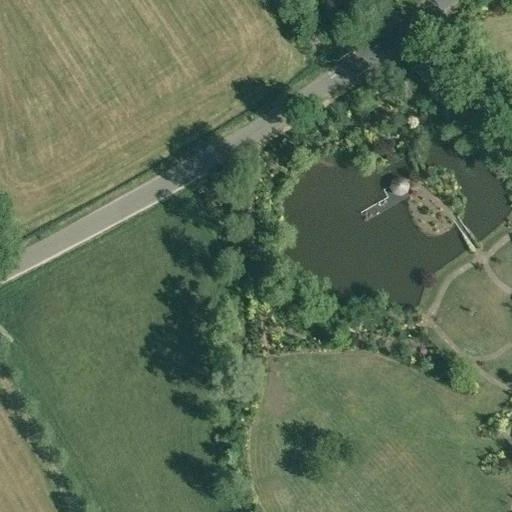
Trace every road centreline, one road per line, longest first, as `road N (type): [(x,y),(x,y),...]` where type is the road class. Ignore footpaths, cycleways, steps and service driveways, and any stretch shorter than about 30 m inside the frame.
road 1 (tertiary): [(366,52),(202,166),(0,271)]
road 2 (unclassified): [(511,141),(410,20)]
